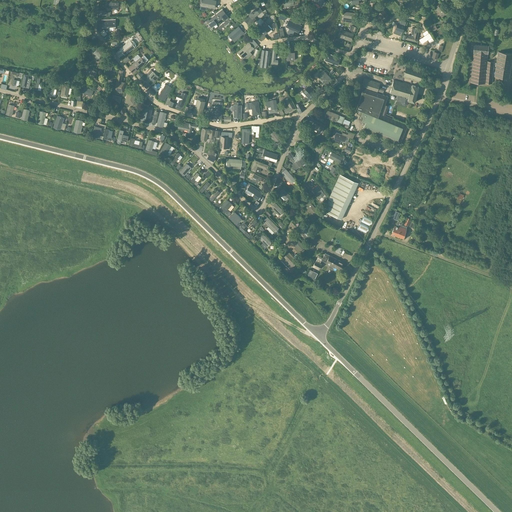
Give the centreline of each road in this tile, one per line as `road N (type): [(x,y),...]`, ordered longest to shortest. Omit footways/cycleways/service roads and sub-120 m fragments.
road 1 (unclassified): [(320,338),(156,180),(0,136)]
road 2 (residential): [(320,338),(437,97)]
road 3 (track): [(511,445),(456,410),(391,267),(364,251)]
road 4 (unclassified): [(497,511),(320,338)]
